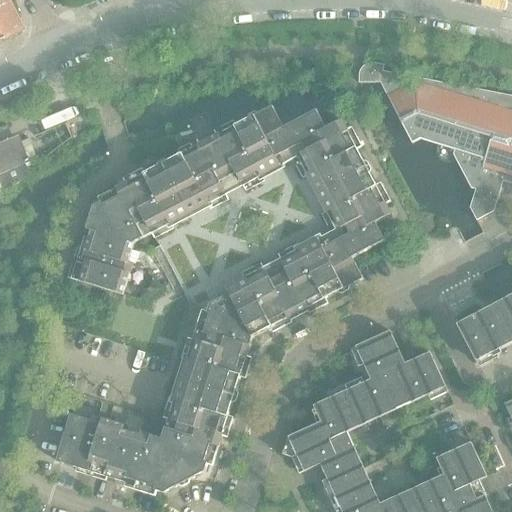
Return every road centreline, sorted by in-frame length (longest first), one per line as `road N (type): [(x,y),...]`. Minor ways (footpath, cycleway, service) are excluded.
road 1 (residential): [(241,511),(297,353),(430,288)]
road 2 (residential): [(24,477),(51,353),(155,386)]
road 3 (residential): [(166,12),(346,0)]
